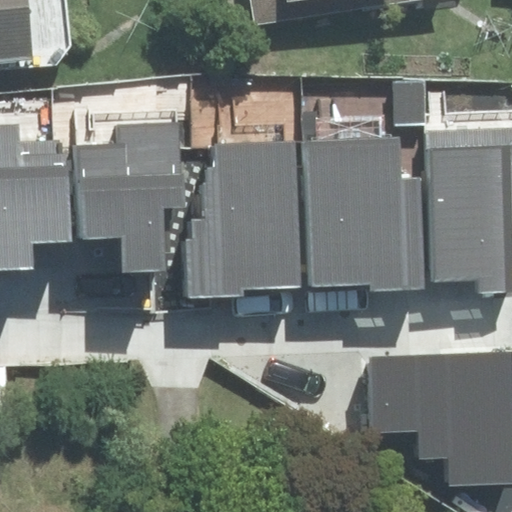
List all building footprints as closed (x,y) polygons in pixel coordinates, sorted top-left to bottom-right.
[(0,0),(0,59),(26,57),(23,0),(0,0)] [(428,0),(237,0),(242,34),(430,9),(428,0)] [(180,122),(117,125),(118,149),(82,151),(86,236),(120,234),(121,274),(169,272),(166,208),(185,208),(180,122)] [(18,125),(0,125),(0,274),(35,273),(34,240),(68,239),(66,165),(20,166),(18,125)] [(511,135),(430,137),(433,278),(480,277),(480,292),(503,292),(502,238),(511,237),(511,135)] [(292,140),(218,144),(219,163),(206,164),(209,215),(195,220),(196,241),(188,241),(191,299),(241,297),(240,286),(299,283),(292,140)] [(393,146),(313,149),(318,285),(367,283),(373,292),(420,290),(417,188),(394,188),(393,146)] [(511,443),(507,353),(373,361),(377,426),(419,424),(421,462),(446,460),(448,491),(511,487),(511,443)]
